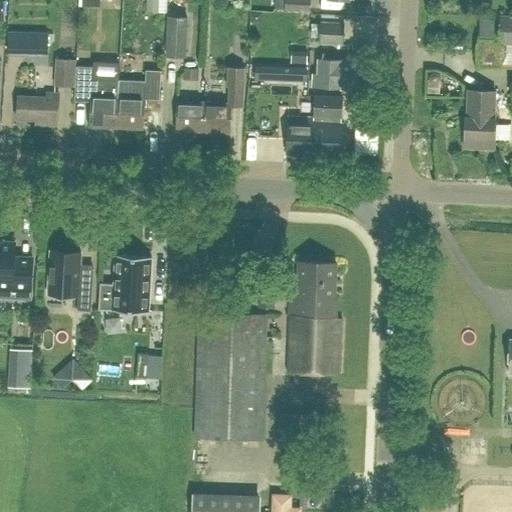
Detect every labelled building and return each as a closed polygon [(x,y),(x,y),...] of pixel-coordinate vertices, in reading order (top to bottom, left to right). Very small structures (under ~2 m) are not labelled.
[(171,0),(157,0),(155,14),(171,17),(174,0),(171,0)] [(309,0),(274,0),(274,9),(309,10),(309,0)] [(477,37),(476,58),(479,58),(478,67),(497,68),(498,45),(499,45),(499,44),(511,43),(511,14),(500,14),(499,38),(493,38),(493,37),(480,37),(477,37)] [(480,20),(480,37),(493,37),(494,20),(480,20)] [(322,22),(321,43),(343,44),(344,24),(322,22)] [(292,64),(307,65),(307,50),(292,50),(292,64)] [(74,86),(76,59),(56,58),(54,85),(74,86)] [(312,88),(318,88),(356,90),(357,61),(318,60),(317,75),(312,75),(312,88)] [(101,74),(118,73),(118,62),(100,63),(101,74)] [(233,99),(248,101),(252,65),(237,63),(233,99)] [(116,128),(119,79),(93,78),(93,66),(76,65),(74,95),(90,96),(88,126),(116,128)] [(307,77),(308,66),(291,65),(290,76),(307,77)] [(119,79),(116,128),(143,129),(145,99),(159,100),(161,71),(146,70),(145,81),(119,79)] [(169,96),(177,97),(179,76),(171,75),(169,96)] [(468,89),(467,117),(464,117),(464,139),(463,148),(494,150),(494,140),(496,90),(468,89)] [(45,120),(45,125),(57,125),(59,93),(46,92),(46,97),(18,96),(17,118),(45,120)] [(314,95),(313,117),(315,117),(313,155),(340,157),(342,123),(341,123),(342,96),(314,95)] [(203,132),(204,101),(177,100),(176,131),(203,132)] [(204,101),(203,132),(230,133),(231,103),(204,101)] [(375,121),(374,109),(357,111),(358,122),(375,121)] [(315,117),(313,117),(288,116),(286,154),(313,155),(315,117)] [(268,163),(267,142),(251,143),(252,163),(268,163)] [(1,240),(0,239),(0,296),(30,298),(32,258),(31,258),(30,265),(13,264),(14,242),(1,242),(1,240)] [(78,285),(79,263),(79,252),(70,251),(70,248),(58,248),(57,251),(48,250),(46,293),(77,295),(76,309),(88,310),(89,286),(78,285)] [(100,282),(98,309),(148,312),(151,256),(115,254),(114,283),(100,282)] [(336,263),(298,261),(297,292),(290,292),(287,370),(340,372),(342,317),(336,316),(337,299),(334,299),(336,263)] [(275,306),(276,285),(259,284),(258,305),(275,306)] [(199,312),(195,436),(263,438),(267,314),(199,312)] [(18,359),(32,360),(32,350),(19,349),(18,359)] [(148,353),(138,352),(137,377),(146,377),(146,376),(148,355),(148,353)] [(472,417),(480,400),(464,392),(456,409),(472,417)] [(324,450),(326,414),(279,412),(277,446),(324,450)] [(192,492),(191,511),(259,511),(260,495),(192,492)] [(289,508),(290,495),(273,494),(272,511),(299,511),(299,508),(289,508)]
